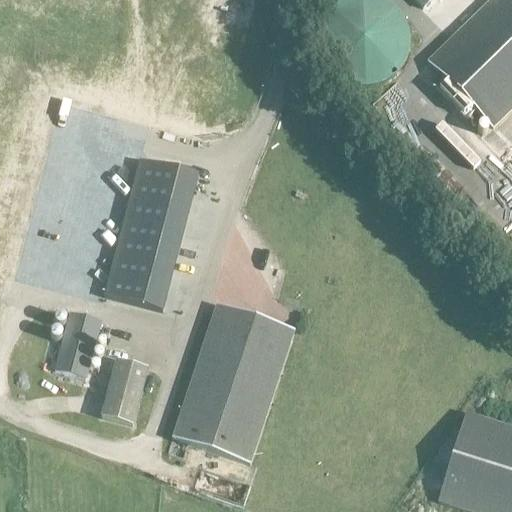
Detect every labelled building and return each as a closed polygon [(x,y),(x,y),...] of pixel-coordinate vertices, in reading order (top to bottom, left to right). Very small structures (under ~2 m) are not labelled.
[(375,111),(424,68),(414,57),(421,50),(388,14),(378,22),(366,8),(320,50),(375,111)] [(206,52),(207,42),(188,42),(187,52),(206,52)] [(151,110),(176,113),(178,100),(153,96),(151,110)] [(198,179),(139,164),(103,300),(162,315),(198,179)] [(250,467),(294,333),(216,308),(172,441),(250,467)] [(69,316),(53,374),(85,383),(101,324),(69,316)] [(132,429),(148,372),(116,363),(101,421),(132,429)] [(437,505),(459,511),(511,511),(511,430),(465,416),(437,505)]
